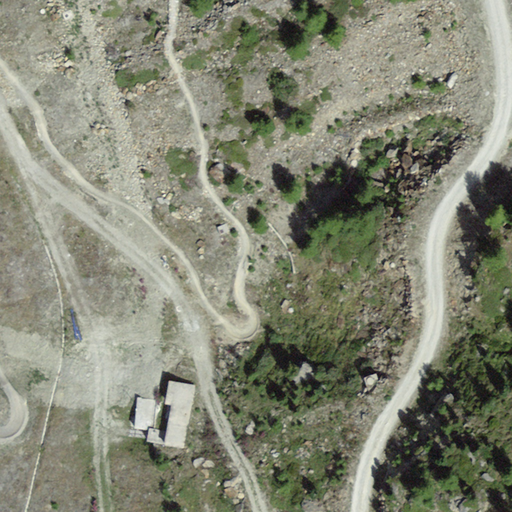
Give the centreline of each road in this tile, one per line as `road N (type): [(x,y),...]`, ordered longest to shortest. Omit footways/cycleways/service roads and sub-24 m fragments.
road 1 (track): [(496,0),(509,79),(504,124),(491,168),(447,235),(448,342),(436,379),(385,466),(375,511)]
road 2 (track): [(269,511),(230,420),(204,327),(175,287),(33,169),(0,113)]
